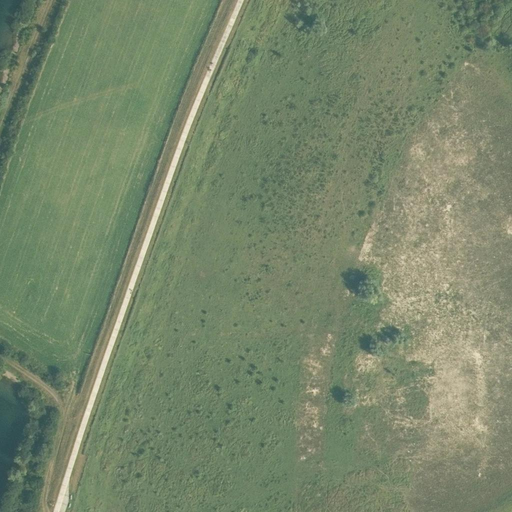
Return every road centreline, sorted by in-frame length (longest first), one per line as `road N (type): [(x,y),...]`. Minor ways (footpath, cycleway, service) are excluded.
road 1 (track): [(0,356),(57,397),(43,500)]
road 2 (track): [(51,0),(0,127)]
